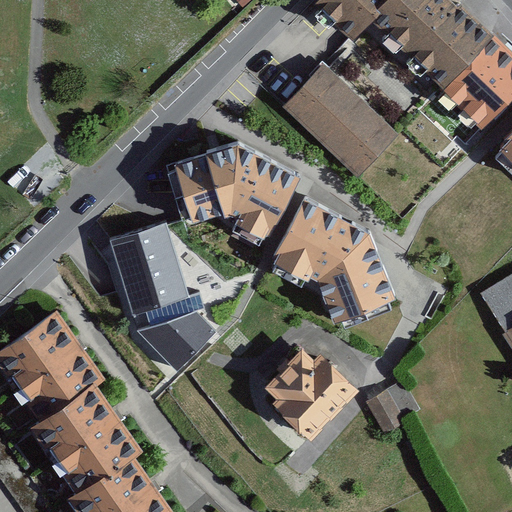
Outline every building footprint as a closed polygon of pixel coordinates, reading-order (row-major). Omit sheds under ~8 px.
[(318,0),(315,3),(356,41),(378,18),(374,14),(387,0),(318,0)] [(459,0),(387,0),(374,14),(378,18),(452,84),(497,34),(459,0)] [(511,38),(446,97),(478,133),(511,102),(511,38)] [(324,63),(283,104),(358,178),(399,137),(379,117),(344,83),(324,63)] [(511,135),(501,147),(511,157),(511,135)] [(175,163),(193,227),(233,215),(269,235),(301,177),(240,144),(175,163)] [(308,198),(277,257),(320,279),(337,323),(399,298),(372,232),(308,198)] [(167,224),(103,244),(137,359),(166,394),(216,348),(194,325),(167,224)] [(59,319),(5,361),(58,430),(101,396),(112,388),(59,319)] [(311,345),(264,389),(311,438),(358,394),(311,345)] [(369,405),(388,435),(425,412),(410,383),(369,405)] [(58,430),(47,439),(98,504),(142,470),(152,462),(101,396),(58,430)] [(98,504),(87,511),(175,511),(142,470),(98,504)]
